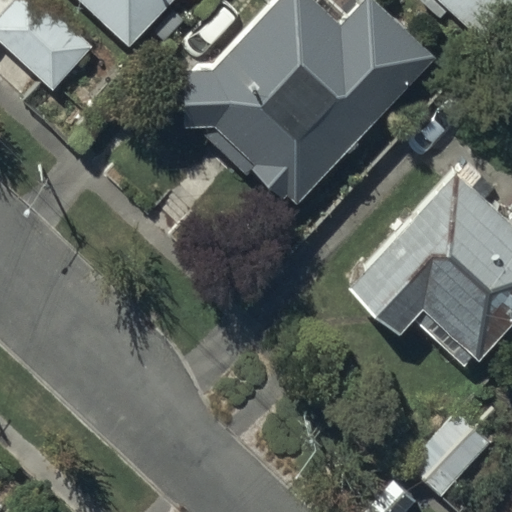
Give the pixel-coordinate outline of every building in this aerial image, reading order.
[(44,0),(1,0),(0,2),(0,35),(51,82),(89,40),(44,0)] [(88,0),(126,35),(159,0),(88,0)] [(292,199),(436,43),(389,0),(348,0),(342,7),(334,0),(265,0),(211,59),(181,59),(181,117),(189,118),(249,174),(257,166),(292,199)] [(443,0),(472,27),(498,0),(443,0)] [(443,75),(403,115),(435,147),(475,107),(443,75)] [(511,208),(458,157),(347,274),(399,324),(412,310),(464,359),(511,308),(511,208)] [(460,388),(402,445),(438,482),(496,425),(460,388)]
